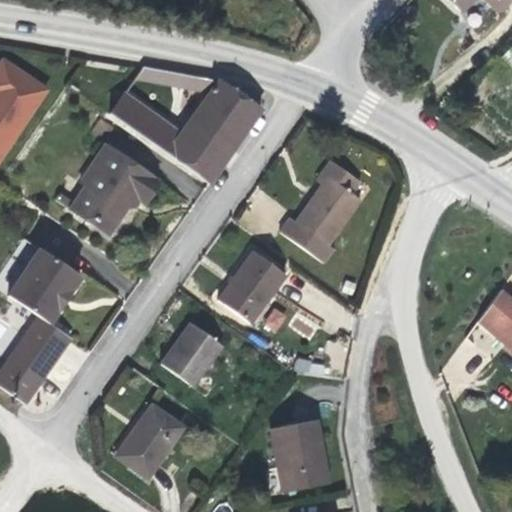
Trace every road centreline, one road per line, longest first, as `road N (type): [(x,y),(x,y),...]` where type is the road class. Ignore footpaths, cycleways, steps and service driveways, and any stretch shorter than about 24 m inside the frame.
road 1 (residential): [(301,83),(47,447)]
road 2 (tertiary): [(0,20),(196,53),(301,83)]
road 3 (residential): [(388,293),(468,511)]
road 4 (residential): [(388,293),(357,382),(356,458),(368,511)]
road 5 (tertiary): [(301,83),(441,157)]
road 6 (residential): [(441,157),(388,293)]
